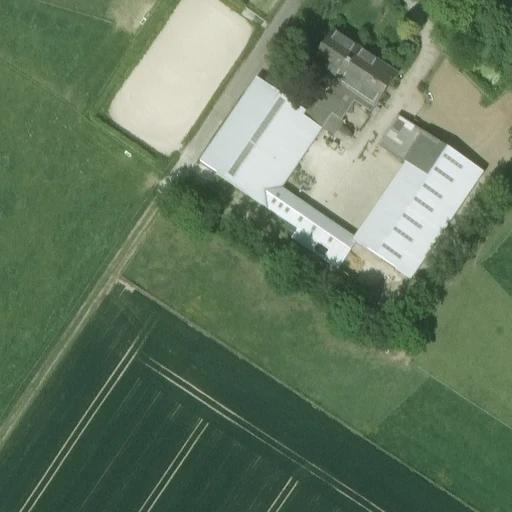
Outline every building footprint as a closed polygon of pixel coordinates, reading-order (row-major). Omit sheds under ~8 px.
[(360,52),(332,34),(331,36),(310,66),(312,67),(315,63),(325,70),(322,74),(337,85),(360,52)] [(377,64),(360,52),(337,85),(322,108),(321,109),(331,117),(338,121),(355,96),(373,108),(373,109),(374,110),(396,77),(393,75),(391,78),(375,67),(377,64)] [(270,91),(256,82),(200,165),(248,198),(261,178),(281,191),(321,131),(302,118),(304,114),(270,90),(270,91)] [(322,108),(312,101),(304,114),(302,118),(321,131),(331,117),(321,109),(322,108)] [(482,176),(398,118),(380,144),(389,150),(386,155),(405,167),(353,243),(410,282),(482,176)] [(346,235),(281,191),(261,178),(248,198),(331,254),(346,235)]
